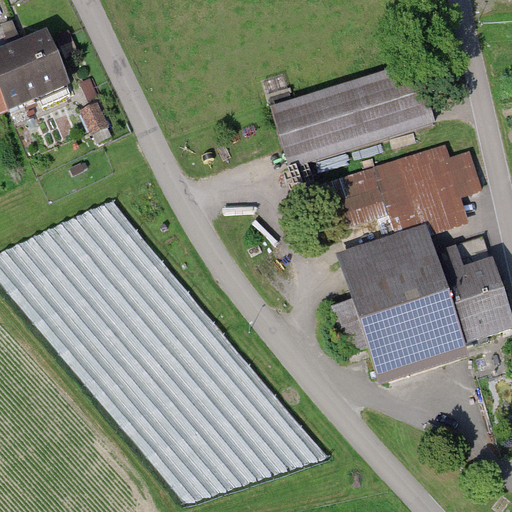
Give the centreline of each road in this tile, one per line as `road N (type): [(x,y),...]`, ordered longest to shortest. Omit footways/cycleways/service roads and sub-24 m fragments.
road 1 (unclassified): [(427,511),(320,394),(207,249),(87,0)]
road 2 (residential): [(511,225),(462,0)]
